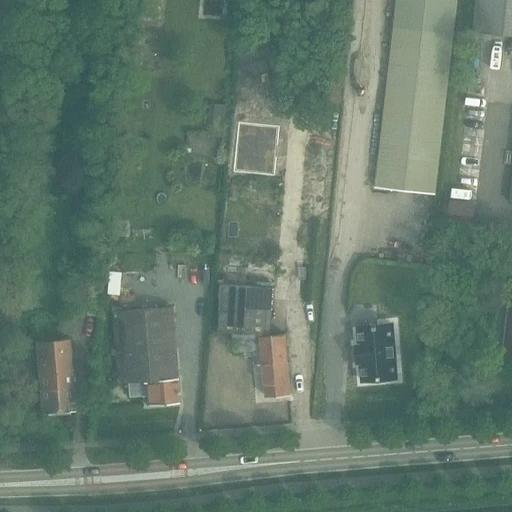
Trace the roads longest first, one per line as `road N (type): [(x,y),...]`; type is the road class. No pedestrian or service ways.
road 1 (secondary): [(0,490),(194,481),(297,462)]
road 2 (secondary): [(297,462),(0,479)]
road 3 (secondary): [(297,462),(511,444)]
